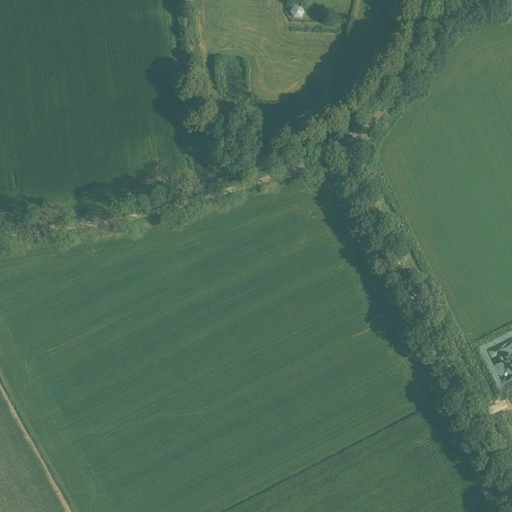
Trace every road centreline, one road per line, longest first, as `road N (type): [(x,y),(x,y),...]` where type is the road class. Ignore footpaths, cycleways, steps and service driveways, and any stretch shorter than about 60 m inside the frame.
road 1 (unclassified): [(511,502),(342,146)]
road 2 (unclassified): [(0,236),(141,215),(286,172),(342,146)]
road 3 (unclassified): [(342,146),(431,40)]
